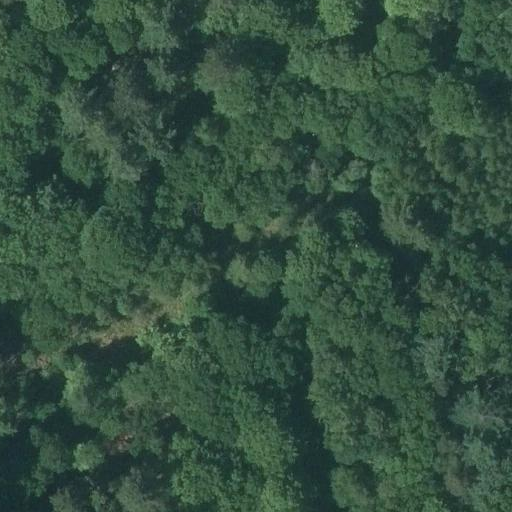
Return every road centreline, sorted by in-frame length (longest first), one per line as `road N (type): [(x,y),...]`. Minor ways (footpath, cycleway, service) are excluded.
road 1 (track): [(0,146),(224,0)]
road 2 (track): [(500,0),(451,17),(362,0)]
